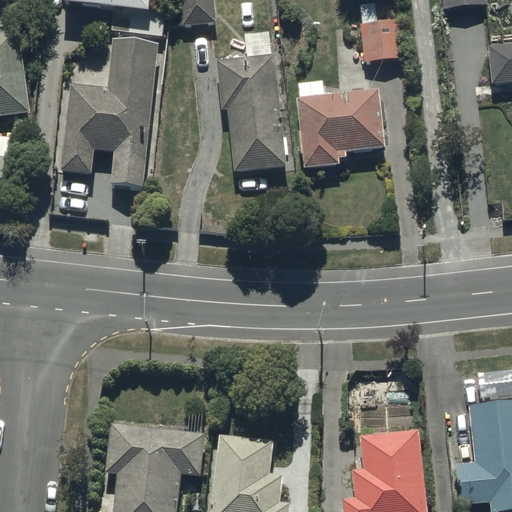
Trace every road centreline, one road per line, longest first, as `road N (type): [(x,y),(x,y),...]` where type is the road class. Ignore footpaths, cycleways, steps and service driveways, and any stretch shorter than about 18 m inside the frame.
road 1 (tertiary): [(46,288),(253,306),(511,291)]
road 2 (unclassified): [(20,511),(46,288)]
